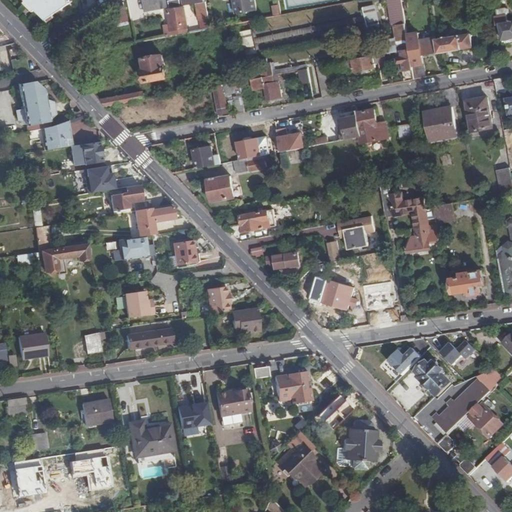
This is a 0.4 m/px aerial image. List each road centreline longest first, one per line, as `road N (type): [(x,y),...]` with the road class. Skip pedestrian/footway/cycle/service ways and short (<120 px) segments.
road 1 (residential): [(128,145),(511,67)]
road 2 (residential): [(0,390),(323,343)]
road 3 (residential): [(323,343),(128,145)]
road 4 (residential): [(511,313),(323,343)]
road 5 (residential): [(424,445),(323,343)]
road 6 (residential): [(128,145),(38,52)]
